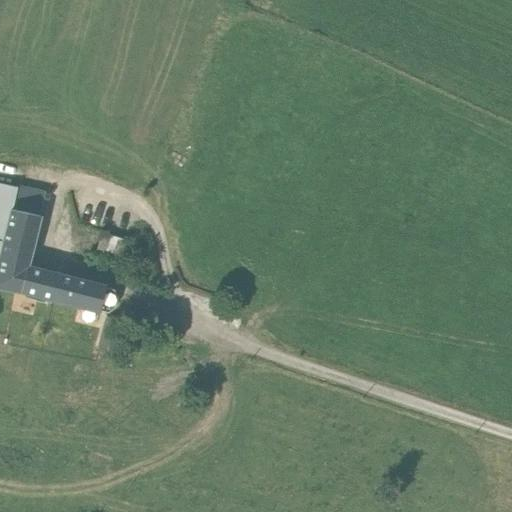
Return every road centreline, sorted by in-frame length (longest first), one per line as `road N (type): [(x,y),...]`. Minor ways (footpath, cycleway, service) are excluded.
road 1 (track): [(511,436),(211,332),(185,308),(154,212),(101,182),(16,164),(0,171)]
road 2 (track): [(65,174),(52,242),(62,265),(185,308)]
